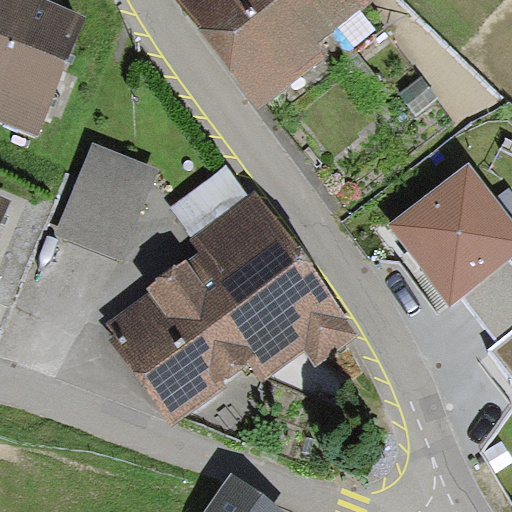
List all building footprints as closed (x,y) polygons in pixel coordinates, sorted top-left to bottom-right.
[(87,16),(45,0),(0,0),(0,121),(38,136),(87,16)] [(176,0),(260,110),(328,58),(317,44),(375,0),(176,0)] [(438,99),(423,78),(400,94),(416,115),(438,99)] [(160,169),(91,143),(56,235),(124,261),(160,169)] [(511,259),(511,220),(468,164),(388,225),(451,306),(463,297),(509,261),(511,259)] [(193,238),(248,195),(226,166),(171,209),(193,238)] [(359,336),(254,192),(248,195),(193,238),(189,239),(198,251),(146,288),(149,292),(105,324),(115,337),(109,340),(173,428),(228,388),(223,382),(248,364),(263,385),(306,353),(316,367),(359,336)] [(0,229),(12,201),(0,195),(0,229)] [(511,332),(511,265),(509,261),(463,297),(499,343),(511,332)] [(511,332),(499,343),(487,351),(511,382),(511,332)] [(284,511),(230,474),(203,511),(284,511)]
